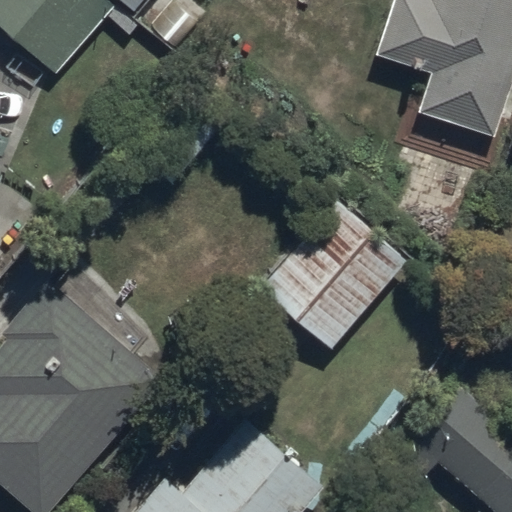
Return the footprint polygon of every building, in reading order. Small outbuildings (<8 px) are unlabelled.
[(112,0),(0,0),(0,19),(57,67),(112,0)] [(511,74),(511,0),(389,0),(374,45),(433,65),(420,102),(496,128),(511,74)] [(189,68),(128,143),(171,179),(233,104),(189,68)] [(407,253),(336,192),(260,280),(330,341),(407,253)] [(40,511),(163,374),(47,274),(1,326),(5,330),(0,336),(0,476),(39,511),(40,511)] [(506,511),(511,511),(511,424),(454,375),(388,452),(418,477),(438,455),(506,511)] [(295,511),(321,484),(241,413),(180,482),(166,469),(127,511),(295,511)]
